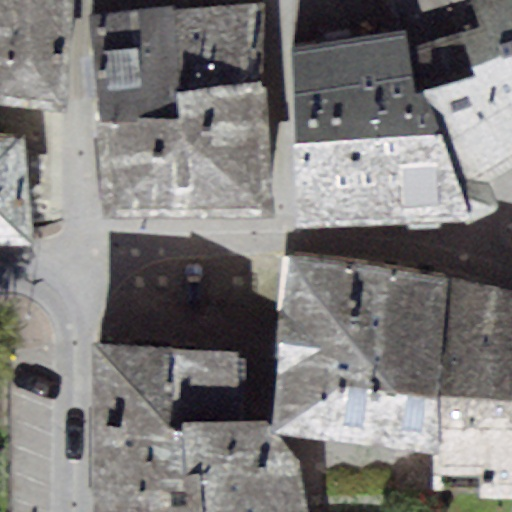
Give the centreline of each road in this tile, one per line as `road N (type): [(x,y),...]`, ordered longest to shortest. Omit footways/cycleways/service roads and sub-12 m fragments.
road 1 (residential): [(70,262),(231,240),(477,258),(511,272)]
road 2 (residential): [(70,262),(83,0)]
road 3 (residential): [(76,511),(70,262)]
road 4 (unknown): [(231,240),(263,400),(308,470)]
